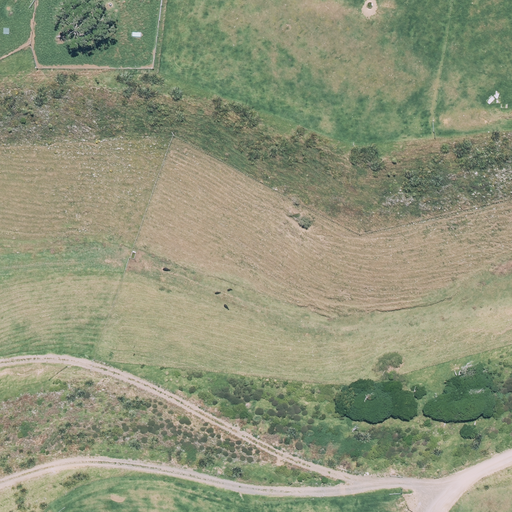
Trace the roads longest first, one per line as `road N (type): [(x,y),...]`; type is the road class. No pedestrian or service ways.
road 1 (track): [(457,485),(378,483),(325,470),(91,365),(0,362)]
road 2 (track): [(0,482),(73,462),(276,490),(378,483)]
